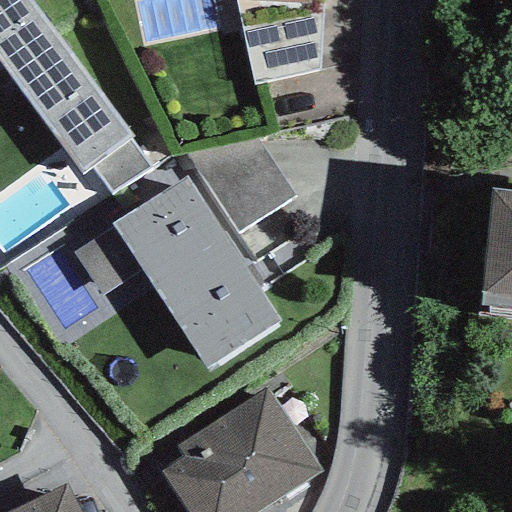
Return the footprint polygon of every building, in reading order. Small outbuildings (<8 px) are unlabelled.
[(22,0),(0,0),(0,77),(1,76),(102,216),(152,180),(22,0)] [(262,76),(328,63),(319,17),(252,30),(262,76)] [(187,175),(105,231),(201,371),(283,314),(187,175)] [(511,195),(494,194),(481,314),(511,317),(511,195)] [(273,398),(152,469),(177,511),(266,511),(321,480),(273,398)] [(72,511),(65,496),(31,511),(72,511)]
